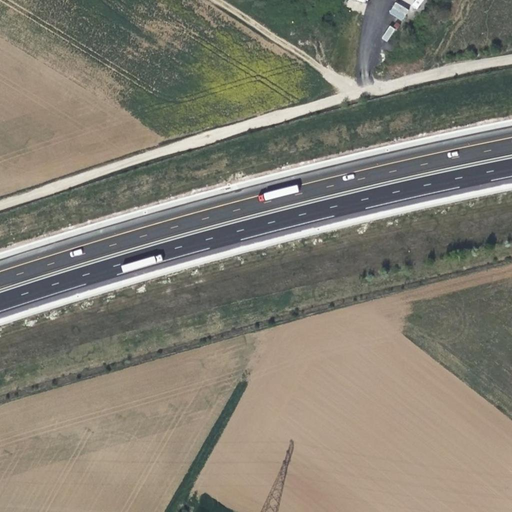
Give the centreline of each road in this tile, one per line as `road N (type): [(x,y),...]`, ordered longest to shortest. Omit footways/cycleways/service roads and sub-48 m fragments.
road 1 (unclassified): [(0,204),(321,101),(511,59)]
road 2 (motorway): [(511,144),(139,230),(0,279)]
road 3 (motorway): [(0,302),(145,256),(511,166)]
